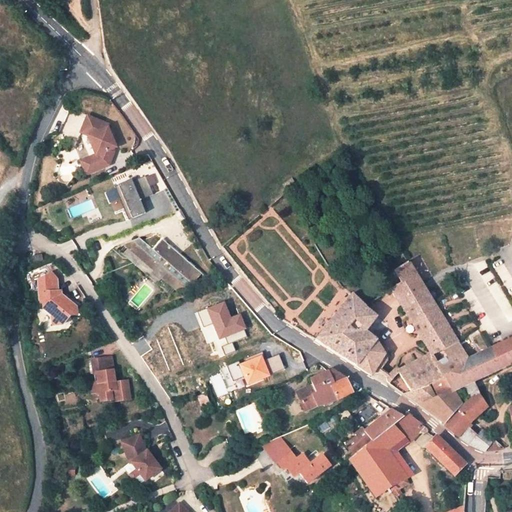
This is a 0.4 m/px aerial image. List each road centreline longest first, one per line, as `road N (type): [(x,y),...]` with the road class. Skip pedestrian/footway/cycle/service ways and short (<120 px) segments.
road 1 (tertiary): [(90,60),(219,261),(270,325),(414,411),(477,459)]
road 2 (residential): [(193,482),(156,390),(74,273),(58,255),(14,238)]
road 3 (residential): [(30,511),(39,454),(11,340),(14,238)]
road 4 (residential): [(14,238),(28,166),(53,105),(90,60)]
